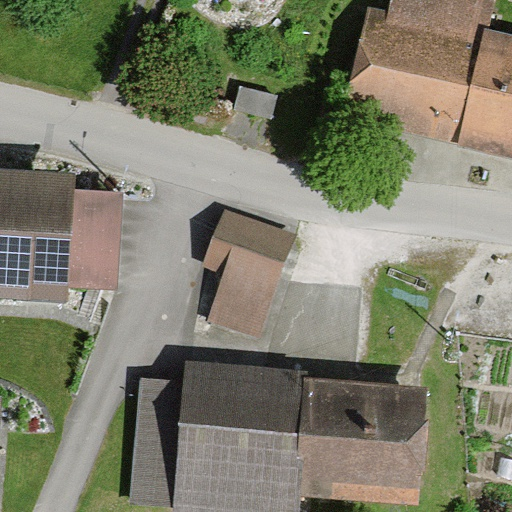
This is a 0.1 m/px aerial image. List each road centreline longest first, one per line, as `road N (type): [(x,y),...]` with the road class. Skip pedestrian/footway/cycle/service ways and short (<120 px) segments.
road 1 (residential): [(56,511),(210,166)]
road 2 (unclassified): [(210,166),(402,209),(511,223)]
road 3 (unclassified): [(210,166),(0,113)]
